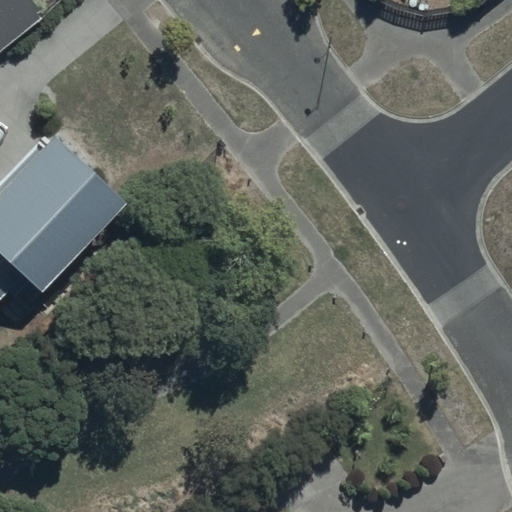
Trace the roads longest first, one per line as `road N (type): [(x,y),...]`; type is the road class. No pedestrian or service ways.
road 1 (residential): [(404,192),(246,0)]
road 2 (residential): [(511,375),(404,192)]
road 3 (residential): [(404,192),(511,106)]
